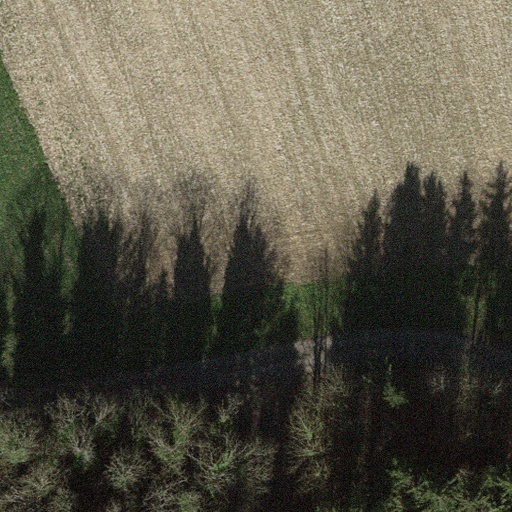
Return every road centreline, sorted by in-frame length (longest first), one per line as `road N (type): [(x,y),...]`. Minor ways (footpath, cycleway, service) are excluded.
road 1 (track): [(511,376),(435,349),(0,408)]
road 2 (track): [(293,511),(278,366)]
